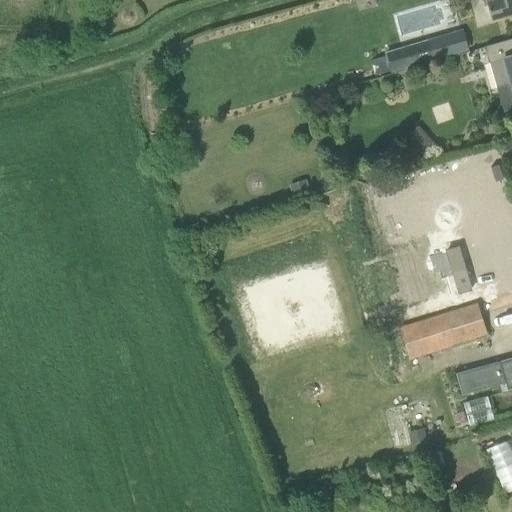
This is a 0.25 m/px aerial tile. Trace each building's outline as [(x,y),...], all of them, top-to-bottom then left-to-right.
[(511,0),(500,0),(487,4),(492,20),(511,14),(511,0)] [(511,39),(485,47),(497,88),(511,84),(511,39)] [(429,40),(403,48),(409,68),(435,60),(429,40)] [(294,197),(310,191),(307,180),(290,185),(294,197)] [(486,335),(477,304),(400,328),(410,359),(486,335)] [(511,358),(456,375),(462,395),(506,383),(508,391),(511,389),(511,358)] [(424,429),(409,433),(412,445),(428,440),(424,429)]
